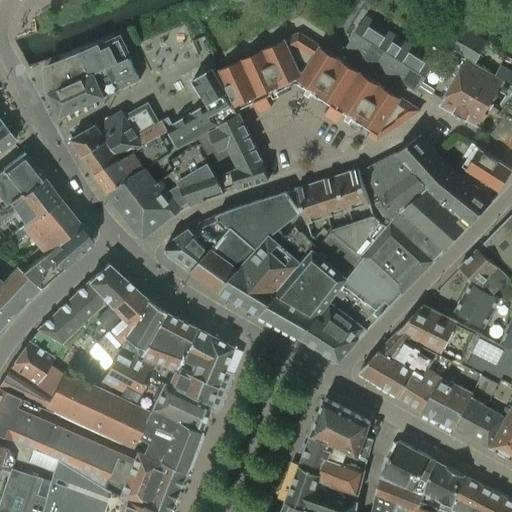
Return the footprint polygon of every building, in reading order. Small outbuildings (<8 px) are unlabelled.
[(451,51),(466,59),(474,64),(487,41),(451,20),(438,43),(451,51)] [(348,47),(416,91),(432,66),(364,22),(348,47)] [(295,77),(296,77),(300,33),(286,39),(284,40),(265,49),(264,49),(263,49),(280,85),(296,78),(295,77)] [(315,96),(317,97),(341,59),(340,58),(322,47),(320,45),(320,46),(300,33),(296,77),(316,90),(314,94),(315,96)] [(78,56),(47,68),(47,72),(45,72),(46,78),(48,78),(48,82),(46,82),(47,88),(49,88),(49,90),(51,93),(51,94),(83,80),(82,79),(112,66),(130,58),(121,37),(82,54),(78,56)] [(258,95),(280,85),(263,49),(262,50),(263,50),(243,59),(242,59),(258,95)] [(131,58),(130,58),(112,66),(122,88),(140,80),(130,58),(131,58)] [(260,100),(258,95),(242,59),(241,60),(221,69),(219,70),(236,106),(252,98),(259,113),(265,110),(260,100)] [(321,93),(340,105),(361,72),(360,71),(342,60),(342,59),(341,59),(317,97),(318,98),(321,93)] [(491,103),(499,90),(498,90),(504,80),(496,75),(474,64),(466,59),(440,106),(454,113),(454,114),(466,120),(480,127),(488,112),(486,111),(491,103)] [(51,94),(51,93),(50,94),(61,118),(122,89),(122,88),(112,66),(82,79),(83,80),(51,94)] [(511,95),(511,96),(511,95),(511,71),(501,66),(496,75),(504,80),(511,84),(511,95)] [(207,103),(171,125),(168,119),(162,122),(177,148),(178,148),(195,138),(239,113),(235,106),(215,72),(213,67),(193,78),(207,103)] [(362,72),(361,72),(340,105),(360,118),(381,84),(380,84),(362,73),(362,72)] [(501,115),(511,121),(511,95),(511,96),(511,95),(511,84),(504,80),(498,90),(499,90),(507,95),(499,108),(491,103),(486,111),(488,112),(499,118),(501,115)] [(392,114),(396,107),(402,98),(382,85),(381,84),(360,118),(374,127),(381,131),(387,121),(392,114)] [(267,97),(260,100),(265,110),(272,107),(267,97)] [(410,103),(402,98),(396,107),(404,112),(410,103)] [(421,110),(410,103),(404,112),(411,116),(421,110)] [(158,124),(159,123),(148,104),(125,117),(130,125),(81,152),(97,174),(134,150),(151,141),(164,133),(158,124)] [(325,115),(331,119),(337,109),(331,105),(325,115)] [(396,107),(392,114),(404,122),(411,116),(404,112),(396,107)] [(337,109),(331,119),(337,123),(343,113),(337,109)] [(72,139),(81,152),(130,125),(125,117),(122,111),(73,139),(72,139)] [(496,122),(499,118),(488,112),(480,127),(481,127),(485,128),(484,129),(501,138),(511,144),(511,121),(508,129),(496,122)] [(195,138),(206,158),(227,145),(239,169),(232,171),(238,189),(269,179),(263,161),(245,125),(239,113),(195,138)] [(392,114),(387,121),(396,127),(404,122),(392,114)] [(0,121),(0,152),(15,140),(0,121)] [(381,131),(385,134),(385,133),(386,134),(396,127),(387,121),(381,131)] [(100,179),(109,191),(177,148),(162,122),(159,123),(158,124),(164,133),(151,141),(134,150),(97,174),(97,175),(98,174),(101,178),(100,179)] [(385,134),(381,131),(374,127),(371,132),(369,134),(378,140),(383,136),(382,135),(385,134)] [(495,199),(489,195),(462,176),(451,168),(421,135),(409,144),(410,145),(398,154),(431,191),(469,225),(495,199)] [(194,204),(195,204),(225,194),(220,181),(206,158),(195,138),(178,148),(177,148),(109,191),(142,232),(147,233),(162,221),(163,222),(191,199),(194,204)] [(462,176),(489,195),(494,187),(500,191),(511,171),(511,168),(481,148),(467,169),(462,176)] [(0,207),(9,201),(8,201),(21,193),(22,194),(43,177),(44,176),(25,152),(24,153),(24,152),(23,153),(21,155),(3,169),(0,170),(0,207)] [(348,278),(302,337),(304,338),(304,337),(317,344),(316,345),(318,347),(319,345),(326,349),(325,351),(327,352),(328,351),(338,357),(338,358),(340,360),(343,357),(342,355),(347,350),(348,351),(370,327),(401,294),(402,294),(403,293),(434,261),(434,262),(435,260),(448,247),(447,246),(453,241),(469,225),(431,191),(398,154),(397,153),(395,154),(395,155),(381,162),(380,162),(380,163),(366,170),(366,169),(364,170),(382,200),(389,211),(393,217),(386,225),(345,276),(348,278)] [(338,176),(349,210),(370,203),(359,169),(338,176)] [(328,216),(349,210),(338,176),(317,182),(328,216)] [(0,223),(16,211),(25,223),(37,214),(38,215),(59,199),(59,198),(50,185),(49,186),(46,183),(47,182),(44,177),(43,177),(22,194),(21,193),(8,201),(9,201),(0,207),(0,223)] [(328,216),(317,182),(297,189),(307,223),(328,216)] [(218,289),(221,291),(250,259),(278,229),(292,219),(300,212),(286,192),(242,206),(230,210),(217,215),(216,216),(231,229),(219,242),(212,251),(210,250),(192,270),(194,271),(195,270),(199,273),(198,274),(199,275),(200,274),(204,276),(203,277),(204,279),(205,277),(209,280),(208,281),(210,283),(211,281),(214,284),(213,285),(214,286),(215,285),(219,287),(218,289)] [(29,254),(34,260),(43,253),(44,254),(80,224),(70,212),(67,209),(65,205),(64,205),(62,202),(59,199),(38,215),(37,214),(25,223),(6,239),(11,245),(27,233),(38,246),(29,254)] [(375,203),(383,215),(389,211),(381,200),(375,203)] [(384,218),(381,222),(386,225),(393,217),(389,211),(383,215),(384,218)] [(479,249),(486,255),(491,249),(511,269),(511,214),(484,243),(485,243),(479,249)] [(231,229),(216,216),(190,228),(168,243),(168,252),(192,270),(210,250),(212,251),(219,242),(231,229)] [(280,291),(261,313),(276,322),(282,326),(302,337),(348,278),(345,276),(386,225),(381,222),(374,216),(332,229),(329,233),(320,244),(318,247),(303,264),(302,264),(280,290),(280,291)] [(34,260),(28,265),(20,272),(37,288),(38,288),(90,243),(90,237),(90,236),(89,237),(83,229),(84,229),(83,228),(80,225),(80,224),(44,254),(43,253),(34,260)] [(250,259),(221,291),(261,313),(280,291),(280,290),(302,264),(303,264),(318,247),(295,228),(286,237),(278,229),(250,259)] [(324,228),(315,239),(320,244),(329,233),(324,228)] [(479,249),(478,249),(459,267),(470,276),(474,279),(493,294),(511,277),(499,265),(486,255),(479,249)] [(16,268),(20,272),(28,265),(23,260),(16,268)] [(95,342),(96,343),(111,327),(122,315),(110,303),(131,285),(108,264),(89,281),(78,291),(77,292),(69,300),(68,300),(67,301),(67,302),(60,309),(60,308),(58,309),(59,310),(50,318),(49,318),(48,319),(40,327),(39,327),(38,328),(38,329),(37,330),(60,344),(60,343),(71,349),(82,356),(95,342)] [(474,279),(470,276),(467,281),(471,283),(456,311),(484,327),(500,298),(493,294),(474,279)] [(0,328),(0,327),(8,319),(9,318),(12,314),(12,315),(14,313),(23,303),(24,301),(3,284),(4,283),(2,282),(0,280),(0,328)] [(96,343),(111,360),(115,354),(113,352),(122,337),(146,298),(144,296),(144,297),(134,288),(131,285),(110,303),(122,315),(111,327),(96,343)] [(146,298),(122,337),(113,352),(115,354),(111,360),(107,368),(99,380),(108,384),(121,392),(124,387),(140,394),(148,373),(150,368),(153,369),(157,360),(165,363),(175,367),(194,327),(177,318),(164,311),(152,303),(153,302),(147,298),(146,298)] [(453,360),(482,374),(492,378),(500,383),(502,378),(505,379),(511,382),(511,381),(511,348),(424,305),(423,305),(405,323),(394,334),(375,355),(360,371),(385,386),(399,395),(414,371),(423,377),(430,366),(431,366),(433,362),(435,359),(439,352),(440,353),(453,360)] [(511,321),(502,342),(511,347),(511,321)] [(209,335),(194,327),(175,367),(165,363),(157,360),(153,369),(150,368),(148,373),(162,382),(163,381),(167,383),(209,404),(219,408),(232,374),(222,370),(226,362),(225,361),(227,357),(227,358),(228,356),(227,356),(229,352),(230,352),(230,351),(227,345),(228,345),(227,344),(227,345),(222,343),(222,342),(221,341),(221,342),(216,339),(216,338),(214,337),(214,338),(209,336),(209,335)] [(36,384),(39,379),(53,357),(63,362),(71,349),(60,343),(60,344),(37,330),(28,341),(21,351),(10,367),(36,384)] [(77,369),(84,357),(82,356),(71,349),(63,362),(77,369)] [(399,395),(423,410),(437,386),(443,375),(445,375),(453,360),(440,353),(439,352),(435,359),(433,362),(431,366),(430,366),(423,377),(414,371),(399,395)] [(441,419),(456,427),(482,374),(453,360),(445,375),(443,375),(437,386),(423,410),(441,419)] [(53,389),(39,379),(36,384),(10,367),(0,383),(0,387),(45,408),(45,407),(53,411),(53,412),(108,438),(132,448),(137,450),(142,453),(159,460),(184,471),(185,467),(187,462),(193,447),(198,434),(199,432),(176,421),(151,408),(129,398),(128,401),(62,370),(53,389)] [(130,397),(129,398),(151,408),(176,421),(199,432),(200,428),(203,429),(205,423),(203,422),(206,414),(209,415),(211,408),(208,407),(209,405),(208,405),(209,404),(167,383),(163,381),(162,382),(148,373),(140,394),(124,387),(121,392),(130,397)] [(511,381),(511,382),(505,379),(502,378),(500,383),(492,378),(482,374),(456,427),(482,440),(481,441),(491,446),(491,445),(497,449),(499,450),(500,450),(500,449),(510,454),(510,455),(511,456),(511,455),(511,381)] [(53,412),(53,411),(45,407),(45,408),(0,387),(0,435),(33,449),(32,450),(56,459),(57,460),(58,459),(93,480),(92,481),(108,491),(118,495),(141,504),(142,502),(165,511),(168,511),(169,511),(173,500),(175,497),(176,497),(177,493),(176,493),(177,489),(178,487),(176,486),(175,489),(171,487),(177,470),(182,472),(181,474),(182,474),(183,473),(184,471),(159,460),(142,453),(137,450),(132,448),(108,438),(53,412)] [(371,422),(325,398),(322,406),(312,435),(359,456),(368,460),(374,439),(366,437),(371,422)] [(359,456),(312,435),(307,447),(301,463),(300,465),(320,473),(319,479),(359,494),(366,467),(368,460),(359,456)] [(424,497),(425,491),(429,481),(428,480),(436,461),(432,458),(418,450),(417,451),(413,449),(413,448),(399,440),(398,443),(393,441),(385,457),(386,457),(379,480),(412,493),(406,507),(419,511),(422,501),(424,497)] [(0,468),(8,471),(9,468),(11,468),(14,459),(6,447),(0,445),(0,468)] [(53,471),(57,460),(56,459),(32,450),(33,450),(29,461),(53,471)] [(165,511),(142,502),(141,504),(118,495),(108,491),(92,481),(57,460),(53,471),(46,497),(41,511),(165,511)] [(466,476),(436,461),(428,480),(429,481),(425,491),(424,497),(422,501),(439,508),(437,511),(451,511),(453,506),(466,476)] [(292,487),(287,501),(309,510),(309,509),(316,511),(355,511),(359,494),(319,479),(320,473),(300,465),(297,474),(292,487)] [(41,511),(46,497),(36,494),(42,478),(11,468),(9,468),(8,471),(6,477),(0,496),(0,511),(41,511)] [(0,468),(0,474),(6,477),(8,471),(0,468)] [(471,511),(484,486),(483,485),(468,478),(468,477),(467,476),(467,477),(466,476),(453,506),(451,511),(471,511)] [(392,511),(396,503),(406,507),(412,493),(379,480),(376,495),(371,511),(392,511)] [(511,511),(511,500),(484,486),(471,511),(511,511)] [(316,511),(309,509),(309,510),(287,501),(286,501),(285,504),(284,508),(282,511),(281,511),(316,511)] [(437,511),(439,508),(422,501),(419,511),(418,511),(437,511)]
